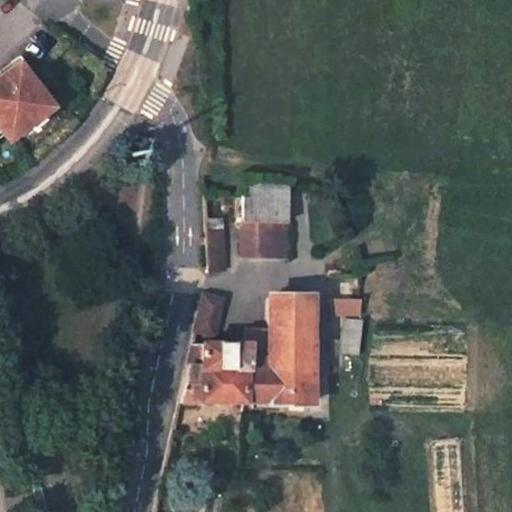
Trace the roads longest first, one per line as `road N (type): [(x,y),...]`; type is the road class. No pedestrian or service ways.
road 1 (residential): [(185,311),(179,139),(162,101),(138,79)]
road 2 (residential): [(185,311),(139,511)]
road 3 (residential): [(138,79),(35,179),(0,197)]
